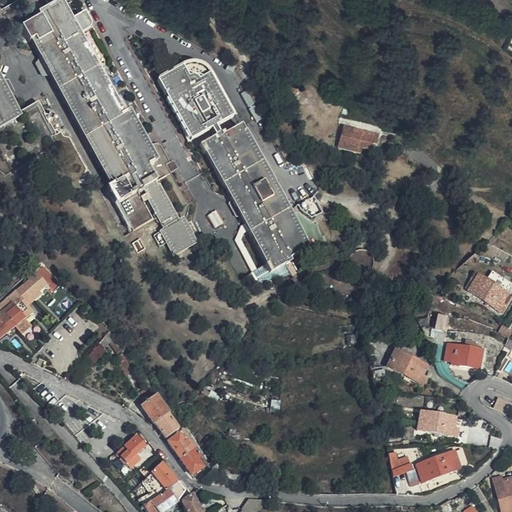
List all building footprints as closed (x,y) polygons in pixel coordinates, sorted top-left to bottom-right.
[(22,0),(0,0),(0,10),(1,12),(22,0)] [(123,113),(79,34),(70,19),(60,1),(36,13),(38,17),(20,27),(27,44),(33,40),(115,186),(110,188),(133,230),(152,220),(142,203),(148,199),(145,194),(139,197),(136,191),(169,172),(165,165),(169,162),(159,146),(157,144),(155,144),(153,144),(149,147),(128,110),(123,113)] [(83,11),(70,19),(79,34),(87,29),(89,26),(90,23),(83,11)] [(81,33),(100,66),(108,61),(90,28),(81,33)] [(306,247),(240,126),(223,135),(221,132),(218,135),(216,128),(234,117),(211,74),(205,67),(198,63),(189,62),(182,65),(156,79),(188,142),(210,130),(214,137),(198,145),(203,154),(205,153),(266,263),(264,264),(268,272),(290,260),(288,257),(306,247)] [(302,88),(294,77),(280,87),(285,93),(292,89),(295,93),(302,88)] [(0,129),(21,118),(18,113),(0,80),(0,129)] [(0,129),(0,169),(4,173),(52,145),(55,150),(73,182),(81,177),(84,170),(78,168),(80,162),(74,159),(76,155),(69,152),(71,146),(65,144),(67,139),(61,137),(59,133),(55,135),(48,122),(50,118),(52,118),(53,114),(49,112),(48,115),(43,114),(37,102),(18,113),(21,118),(0,129)] [(375,149),(377,138),(354,132),(355,126),(345,124),(339,145),(358,150),(359,145),(375,149)] [(188,206),(169,172),(136,191),(139,197),(145,194),(148,199),(142,203),(152,220),(156,217),(163,230),(159,232),(173,258),(198,244),(185,219),(188,206)] [(0,337),(14,325),(23,335),(33,326),(25,317),(32,311),(24,302),(27,300),(29,302),(33,300),(31,297),(37,292),(37,291),(45,283),(34,269),(13,286),(16,290),(0,303),(0,337)] [(468,291),(482,300),(491,305),(502,312),(506,305),(502,303),(508,295),(507,294),(511,286),(491,273),(486,280),(478,275),(474,280),(471,278),(465,288),(469,290),(468,291)] [(48,286),(57,288),(60,279),(51,277),(48,286)] [(491,305),(482,300),(479,304),(488,309),(491,305)] [(424,312),(414,315),(417,322),(425,320),(424,312)] [(444,332),(447,318),(437,317),(434,330),(444,332)] [(115,353),(126,345),(113,328),(109,331),(98,343),(104,349),(108,345),(115,353)] [(510,333),(501,328),(498,333),(508,338),(510,333)] [(424,345),(420,336),(413,337),(416,347),(424,345)] [(479,369),(482,351),(473,350),(474,344),(465,342),(463,348),(453,346),(453,349),(447,348),(445,361),(452,362),(451,365),(479,369)] [(48,362),(58,352),(48,343),(38,353),(48,362)] [(92,365),(104,352),(99,347),(86,359),(92,365)] [(423,376),(426,367),(395,352),(387,368),(422,385),(426,377),(423,376)] [(126,377),(132,373),(119,356),(114,360),(126,377)] [(384,371),(371,373),(373,383),(386,380),(384,371)] [(511,401),(498,397),(495,407),(501,410),(503,411),(507,415),(510,410),(511,410),(511,401)] [(141,406),(163,438),(177,428),(154,398),(141,406)] [(454,428),(456,418),(421,412),(417,431),(457,437),(458,429),(454,428)] [(122,445),(115,452),(126,464),(132,458),(144,446),(135,435),(123,446),(122,445)] [(166,442),(178,458),(192,448),(186,439),(182,442),(177,435),(166,442)] [(92,454),(107,441),(102,437),(88,449),(92,454)] [(98,460),(112,447),(108,442),(94,456),(98,460)] [(204,465),(206,467),(209,465),(196,446),(192,448),(204,465)] [(192,448),(178,458),(190,475),(204,465),(192,448)] [(456,470),(453,461),(457,459),(454,451),(416,465),(423,482),(456,470)] [(388,456),(391,471),(410,464),(408,458),(396,462),(394,456),(388,456)] [(150,472),(160,464),(154,457),(145,465),(150,472)] [(132,458),(126,464),(131,468),(137,463),(132,458)] [(153,486),(138,499),(143,505),(150,500),(175,482),(161,466),(160,464),(150,472),(145,477),(153,486)] [(419,484),(414,470),(405,473),(410,488),(419,484)] [(502,511),(511,511),(511,478),(502,481),(501,477),(494,479),(502,511)] [(175,482),(150,500),(157,511),(161,511),(175,503),(182,491),(175,482)] [(199,511),(190,495),(179,502),(184,511),(199,511)] [(157,511),(150,500),(143,505),(141,507),(144,511),(157,511)] [(257,511),(261,507),(265,502),(248,500),(239,511),(257,511)]
